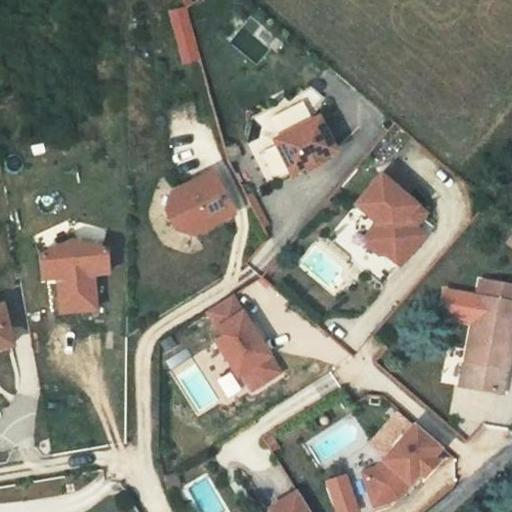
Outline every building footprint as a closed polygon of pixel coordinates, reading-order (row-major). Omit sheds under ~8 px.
[(183,6),(165,11),(182,64),(200,58),(183,6)] [(316,118),(270,139),(286,174),(300,167),(317,159),(331,152),(316,118)] [(318,163),(317,159),(300,167),(301,171),(318,163)] [(511,163),(498,182),(511,193),(511,163)] [(387,165),(377,177),(395,192),(405,181),(387,165)] [(168,194),(162,211),(170,228),(187,234),(224,216),(204,176),(168,194)] [(362,238),(362,245),(378,259),(386,259),(393,250),(400,249),(410,257),(424,241),(406,225),(418,212),(395,192),(377,177),(352,205),(374,224),(362,238)] [(110,252),(76,232),(42,248),(42,271),(59,272),(58,307),(93,308),(94,274),(109,274),(110,252)] [(511,277),(490,271),(485,287),(453,278),(446,304),(477,313),(482,316),(477,314),(460,374),(502,386),(511,349),(511,277)] [(232,296),(208,311),(223,337),(216,342),(236,376),(240,374),(250,390),(278,373),(232,296)] [(424,461),(434,450),(409,426),(369,469),(354,474),(365,507),(377,504),(396,483),(399,486),(410,476),(414,480),(428,465),(424,461)] [(170,469),(162,474),(165,486),(175,483),(170,469)] [(345,476),(326,482),(337,511),(356,511),(358,511),(345,476)] [(396,483),(377,504),(387,500),(399,486),(396,483)] [(302,511),(292,494),(265,511),(302,511)]
